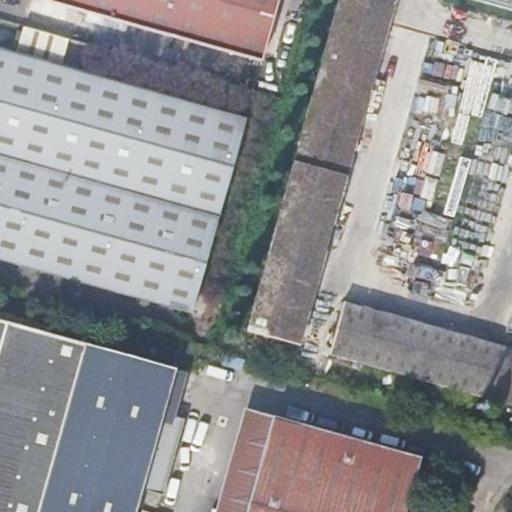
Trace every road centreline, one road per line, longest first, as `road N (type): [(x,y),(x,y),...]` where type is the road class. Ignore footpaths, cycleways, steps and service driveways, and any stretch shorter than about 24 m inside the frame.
road 1 (unknown): [(430,18),(371,207),(362,288),(483,320),(495,314),(511,257)]
road 2 (unknown): [(206,511),(235,415),(250,400),(274,399),(511,467)]
road 3 (unknown): [(0,11),(234,69),(282,69)]
